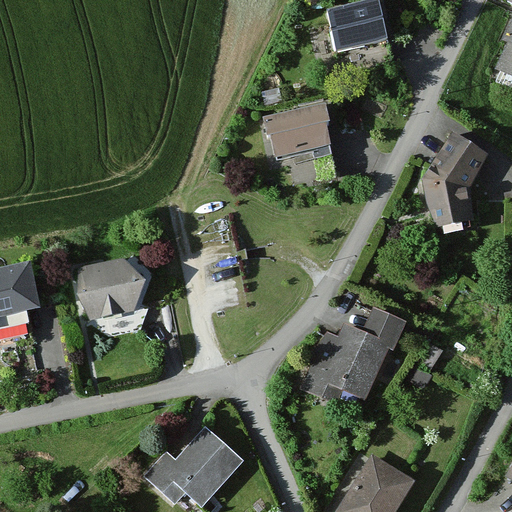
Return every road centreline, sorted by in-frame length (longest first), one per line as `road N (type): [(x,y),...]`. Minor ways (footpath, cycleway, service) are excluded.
road 1 (residential): [(476,0),(343,264),(299,329),(242,378)]
road 2 (residential): [(242,378),(0,427)]
road 3 (residential): [(242,378),(294,511)]
road 4 (residential): [(449,511),(511,391)]
